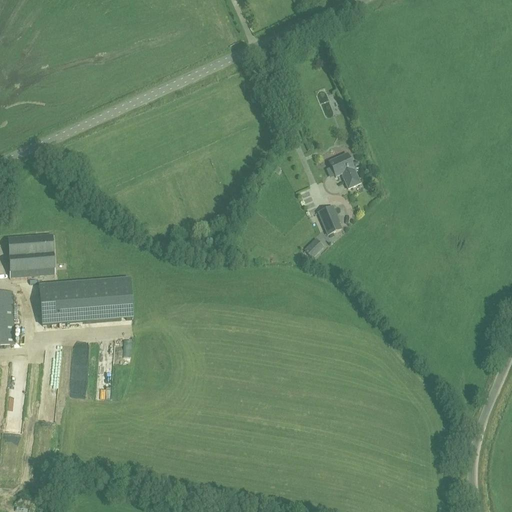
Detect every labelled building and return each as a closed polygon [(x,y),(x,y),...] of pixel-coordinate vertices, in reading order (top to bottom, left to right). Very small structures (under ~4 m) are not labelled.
[(348,190),(360,184),(353,170),(354,169),(347,155),(329,163),(336,177),(341,175),(348,190)] [(341,230),(332,208),(318,213),(327,236),(341,230)] [(55,276),(52,237),(8,240),(10,279),(55,276)] [(313,246),(315,244),(314,242),(304,251),(311,258),(319,251),(313,246)] [(130,279),(39,287),(42,328),(133,320),(130,279)] [(0,346),(15,346),(13,293),(0,293),(0,346)]
